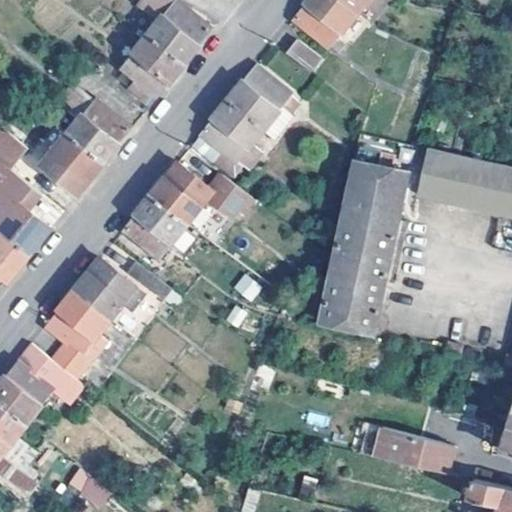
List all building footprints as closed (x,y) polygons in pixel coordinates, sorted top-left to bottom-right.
[(155,34),(191,63),(205,46),(218,31),(182,1),(177,0),(145,0),(142,5),(164,22),(155,34)] [(362,14),(345,0),(316,0),(315,2),(301,18),(343,55),(351,46),(342,39),(362,14)] [(345,0),(362,14),(373,0),(345,0)] [(174,84),(191,63),(155,34),(129,67),(142,79),(135,87),(155,103),(161,94),(164,96),(174,84)] [(328,59),(306,41),(295,55),(317,72),(328,59)] [(251,80),(234,101),(270,128),(287,107),(296,114),(306,103),(261,67),(251,80)] [(440,76),(426,71),(421,87),(435,92),(439,78),(440,76)] [(64,132),(105,164),(119,146),(135,127),(97,97),(84,114),(80,111),(64,132)] [(257,143),(270,128),(234,101),(222,116),(208,132),(248,165),(253,170),(268,152),(257,143)] [(28,148),(0,125),(0,159),(11,168),(28,148)] [(92,181),(105,164),(64,132),(37,165),(78,198),(92,181)] [(248,165),(208,132),(199,144),(239,177),(248,165)] [(387,153),(366,148),(341,262),(337,281),(329,322),(379,333),(415,171),(398,168),(385,165),(387,153)] [(511,166),(434,149),(424,196),(511,216),(511,166)] [(401,155),(387,153),(385,165),(398,168),(401,155)] [(0,213),(0,230),(31,255),(48,234),(53,228),(31,209),(43,194),(11,168),(0,159),(0,207),(3,210),(0,213)] [(157,195),(193,224),(214,199),(237,219),(255,198),(226,174),(215,187),(184,162),(171,178),(157,195)] [(193,224),(157,195),(144,212),(130,229),(166,257),(193,224)] [(21,267),(31,255),(0,230),(0,276),(8,283),(21,267)] [(96,271),(79,291),(115,319),(127,305),(137,313),(152,294),(107,258),(96,271)] [(143,260),(142,262),(153,271),(178,289),(179,286),(143,260)] [(341,262),(331,260),(327,279),(337,281),(341,262)] [(153,271),(142,262),(133,273),(170,300),(178,289),(153,271)] [(251,301),(262,285),(244,273),(233,288),(251,301)] [(72,338),(57,358),(84,379),(113,341),(104,333),(115,319),(79,291),(62,314),(53,324),(72,338)] [(14,372),(0,389),(0,396),(32,423),(58,391),(74,403),(89,383),(84,379),(57,358),(38,343),(14,372)] [(469,346),(454,343),(452,355),(467,358),(469,346)] [(498,365),(482,361),(477,382),(492,385),(498,365)] [(32,423),(0,396),(0,468),(29,493),(38,481),(22,468),(39,449),(23,436),(32,423)] [(484,408),(473,405),(471,416),(481,418),(484,408)] [(388,426),(374,423),(366,453),(381,456),(388,426)] [(461,444),(388,426),(381,456),(455,473),(461,444)] [(77,469),(66,487),(102,507),(112,489),(77,469)] [(500,505),(511,507),(511,485),(474,477),(470,498),(500,505)]
